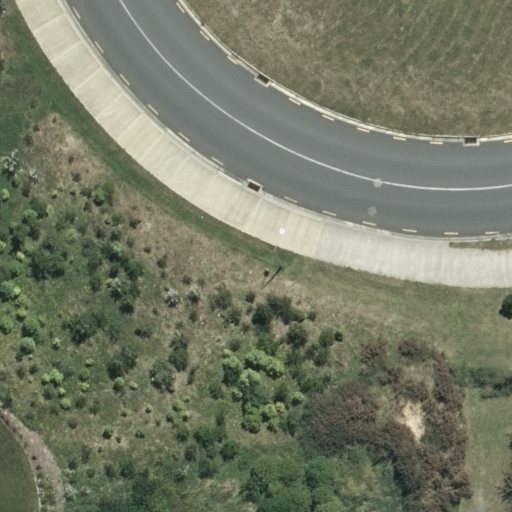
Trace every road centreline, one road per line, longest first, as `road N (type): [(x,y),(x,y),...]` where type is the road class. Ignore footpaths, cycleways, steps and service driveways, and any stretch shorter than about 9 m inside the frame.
road 1 (residential): [(120,0),(183,81),(294,153),(373,181),(457,191),(511,184)]
road 2 (track): [(482,511),(488,263)]
